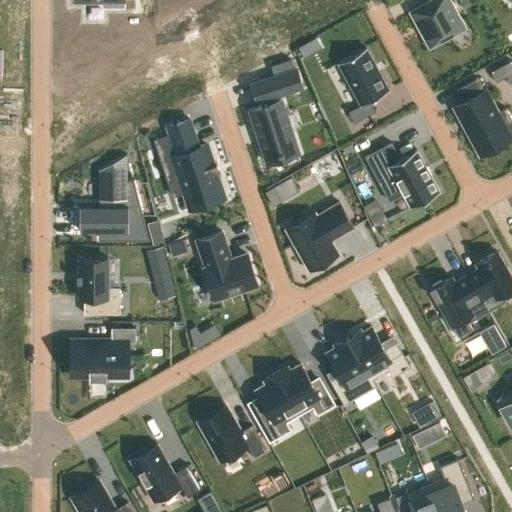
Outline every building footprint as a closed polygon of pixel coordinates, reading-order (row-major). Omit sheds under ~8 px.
[(449,0),(431,0),(410,12),(418,27),(420,25),(423,31),(421,32),(429,47),(464,28),(449,0)] [(315,37),(297,46),(303,57),(321,47),(315,37)] [(366,47),(337,62),(360,104),(348,111),(353,122),(375,110),(369,100),(388,89),(366,47)] [(261,105),(249,109),(264,155),(277,150),(278,152),(282,151),(282,149),(295,145),(280,99),(274,101),(272,95),(301,86),(295,69),(293,69),(290,58),(270,64),(274,76),(252,83),(257,100),(259,100),(261,105)] [(506,77),(511,73),(511,63),(511,61),(490,72),(496,82),(506,77)] [(462,101),(452,106),(479,156),(511,137),(511,136),(510,134),(511,132),(511,119),(505,107),(498,111),(486,88),(484,89),(477,77),(456,88),(462,101)] [(177,172),(166,175),(172,194),(184,191),(189,208),(223,196),(217,177),(220,176),(220,174),(217,175),(213,164),(216,163),(216,162),(212,163),(206,143),(198,146),(189,118),(166,126),(175,153),(172,155),(177,172)] [(390,142),(364,156),(379,183),(389,200),(403,193),(410,207),(439,191),(415,148),(399,157),(390,142)] [(79,204),(79,230),(101,230),(101,239),(146,239),(139,213),(126,213),(127,180),(127,179),(127,153),(98,169),(98,198),(102,198),(102,204),(79,204)] [(273,186),(264,191),(272,206),(281,201),(273,186)] [(314,211),(285,228),(309,270),(338,253),(330,239),(353,226),(339,201),(316,214),(314,211)] [(380,220),(372,224),(376,231),(385,227),(380,220)] [(221,230),(196,239),(205,267),(203,267),(213,297),(256,283),(246,253),(229,259),(228,253),(229,253),(221,230)] [(183,239),(168,244),(172,256),(187,250),(183,239)] [(478,268),(466,275),(487,311),(505,301),(502,294),(511,287),(511,278),(496,251),(475,263),(478,268)] [(83,313),(119,313),(119,287),(107,287),(107,257),(79,257),(79,297),(83,297),(83,313)] [(173,294),(167,270),(154,274),(160,297),(173,294)] [(433,287),(430,288),(457,336),(472,328),(468,322),(487,311),(466,275),(454,282),(451,276),(442,282),(441,279),(431,285),(433,287)] [(359,329),(346,336),(371,379),(372,378),(387,369),(392,376),(409,366),(395,341),(383,348),(371,326),(361,332),(359,329)] [(111,327),(111,339),(71,339),(71,375),(88,375),(88,378),(106,378),(106,375),(127,375),(127,341),(135,341),(135,327),(111,327)] [(376,385),(372,378),(371,379),(346,336),(334,343),(336,346),(326,352),(338,374),(329,379),(343,404),(376,385)] [(488,344),(493,353),(505,346),(501,337),(488,344)] [(287,365),(275,372),(299,414),(300,413),(312,406),(316,414),(335,404),(321,380),(313,385),(300,362),(289,368),(287,365)] [(463,376),(470,389),(494,376),(486,363),(463,376)] [(265,382),(254,388),(258,395),(267,411),(255,418),(269,441),(290,429),(286,421),(299,414),(275,372),(263,379),(265,382)] [(511,387),(495,397),(510,424),(511,422),(511,387)] [(424,404),(432,418),(440,414),(432,400),(424,404)] [(220,460),(247,444),(254,456),(265,449),(251,424),(240,430),(225,405),(198,420),(220,460)] [(435,440),(446,435),(439,421),(429,426),(435,440)] [(368,452),(378,446),(372,436),(361,442),(368,452)] [(157,443),(129,459),(153,500),(180,485),(187,496),(201,488),(187,464),(173,472),(157,443)] [(379,463),(387,460),(382,448),(374,451),(379,463)] [(360,475),(374,469),(369,456),(355,462),(360,475)] [(443,477),(428,483),(439,511),(465,511),(460,498),(471,493),(457,458),(439,465),(443,477)] [(114,508),(98,480),(71,496),(80,511),(133,511),(127,501),(114,508)] [(439,511),(428,483),(395,496),(401,511),(439,511)] [(221,511),(210,491),(198,498),(205,511),(221,511)] [(324,493),(311,499),(314,508),(328,503),(324,493)]
